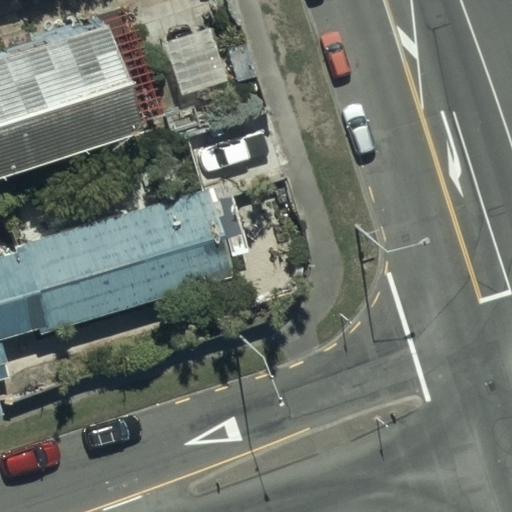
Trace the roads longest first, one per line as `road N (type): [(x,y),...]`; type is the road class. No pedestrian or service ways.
road 1 (tertiary): [(505,375),(117,511)]
road 2 (tertiary): [(385,0),(505,375)]
